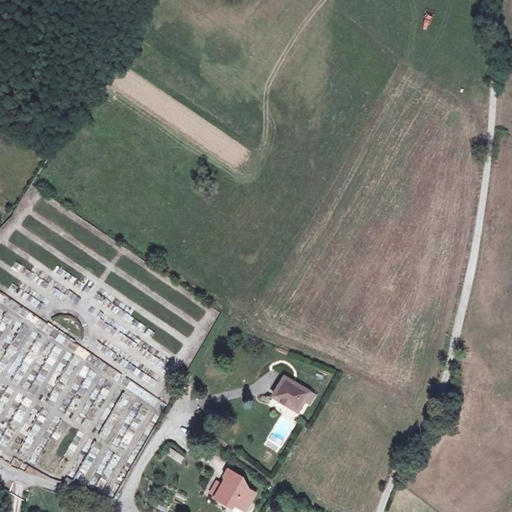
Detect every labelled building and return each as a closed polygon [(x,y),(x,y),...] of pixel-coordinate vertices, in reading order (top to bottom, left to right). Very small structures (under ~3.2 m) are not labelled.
[(183,371),(176,382),(179,384),(186,373),(183,371)] [(314,395),(284,377),(272,397),(297,412),(304,401),(309,403),(314,395)] [(172,448),(167,455),(181,464),(185,457),(172,448)] [(240,486),(244,479),(229,471),(225,478),(226,482),(223,487),(217,498),(216,500),(229,507),(231,504),(236,507),(244,511),(246,511),(256,495),(240,486)] [(211,494),(217,498),(223,487),(217,484),(211,494)]
